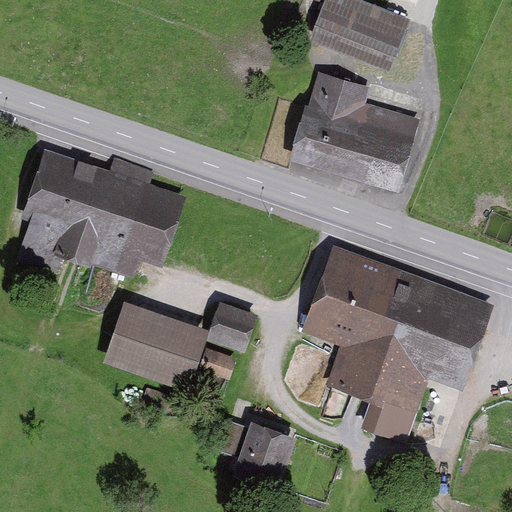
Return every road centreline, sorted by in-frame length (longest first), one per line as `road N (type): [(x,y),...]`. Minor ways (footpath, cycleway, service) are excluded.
road 1 (unknown): [(511,275),(452,400),(421,426),(380,431),(315,411),(287,364),(278,318),(260,300),(179,266),(163,265),(124,285)]
road 2 (secondary): [(0,91),(511,267)]
